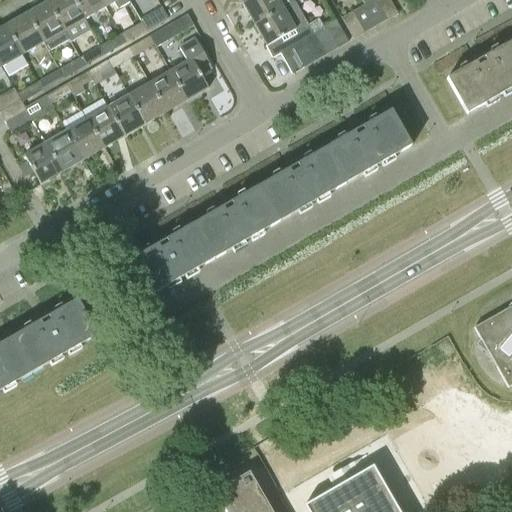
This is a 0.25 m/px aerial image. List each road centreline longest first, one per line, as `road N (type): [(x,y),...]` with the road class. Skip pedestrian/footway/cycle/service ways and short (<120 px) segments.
road 1 (tertiary): [(0,489),(243,363),(511,209)]
road 2 (residential): [(0,262),(262,113)]
road 3 (residential): [(262,113),(452,6)]
road 4 (residential): [(262,113),(198,0)]
